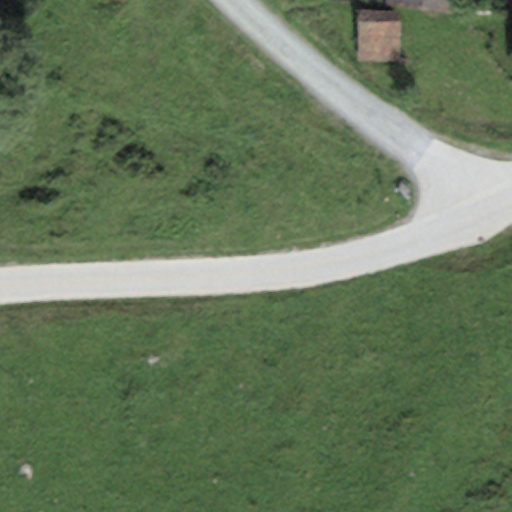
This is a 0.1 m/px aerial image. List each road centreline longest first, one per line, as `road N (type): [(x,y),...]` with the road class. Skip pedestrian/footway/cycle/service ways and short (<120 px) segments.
road 1 (unclassified): [(499,204),(353,262),(0,283)]
road 2 (track): [(231,0),(304,67),(499,204)]
